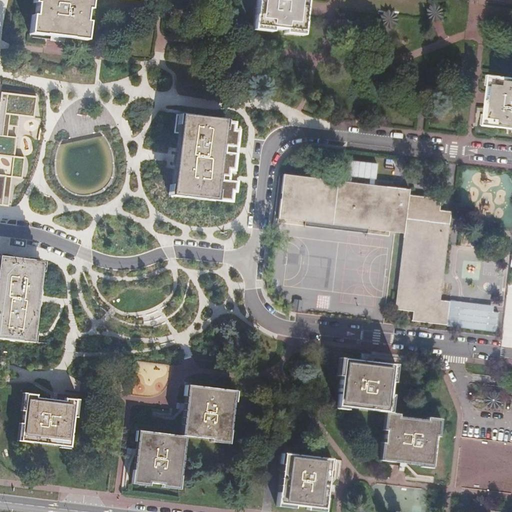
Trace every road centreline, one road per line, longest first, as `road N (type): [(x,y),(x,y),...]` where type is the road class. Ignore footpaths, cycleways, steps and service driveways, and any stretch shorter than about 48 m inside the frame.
road 1 (residential): [(511,153),(298,131),(262,178),(250,259)]
road 2 (residential): [(250,259),(253,304),(275,327),(511,354)]
road 3 (residential): [(0,228),(120,262),(171,251),(250,259)]
